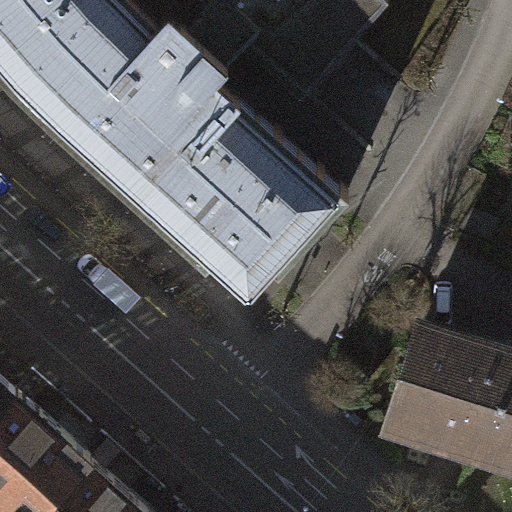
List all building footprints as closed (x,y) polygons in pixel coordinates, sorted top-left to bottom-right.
[(203,256),(240,289),(265,262),(271,266),(341,189),(208,70),(219,57),(173,15),(171,15),(165,9),(156,9),(151,15),(151,16),(150,18),(129,0),(0,0),(0,80),(44,124),(198,261),(203,256)] [(234,40),(294,92),(374,0),(196,0),(194,4),(181,19),(221,55),(234,40)] [(511,352),(422,324),(393,415),(511,451),(511,352)] [(0,406),(17,387),(18,385),(4,373),(0,368),(0,406)] [(0,499),(14,511),(37,511),(91,453),(17,387),(0,406),(0,499)] [(157,511),(91,453),(37,511),(157,511)]
